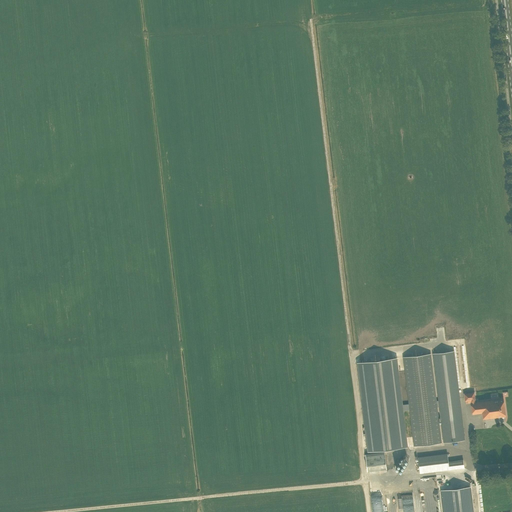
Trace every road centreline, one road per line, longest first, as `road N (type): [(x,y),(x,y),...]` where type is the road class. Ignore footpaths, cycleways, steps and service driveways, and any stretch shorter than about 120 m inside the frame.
road 1 (track): [(369,511),(311,27),(306,21),(146,34)]
road 2 (track): [(69,511),(366,482)]
